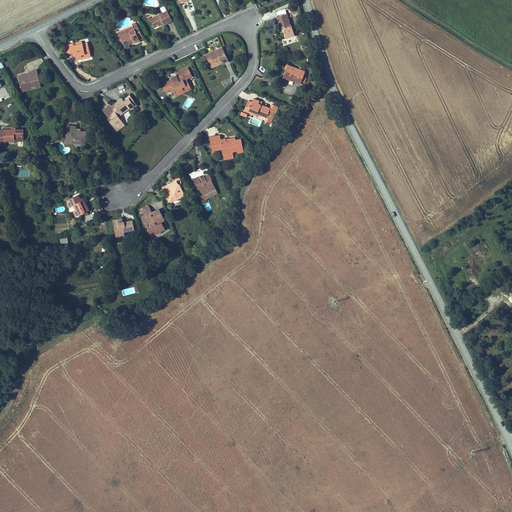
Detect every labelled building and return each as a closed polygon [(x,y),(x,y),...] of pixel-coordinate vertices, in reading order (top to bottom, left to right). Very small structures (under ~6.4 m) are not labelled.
[(150,21),(150,20),(147,21),(149,24),(151,23),(154,30),(165,25),(165,26),(172,23),(167,13),(150,21)] [(286,16),(276,19),(278,26),(279,31),(283,30),(283,33),(286,41),(295,38),(292,28),(290,29),(286,16)] [(143,38),(137,25),(133,27),(134,29),(130,31),(130,30),(125,32),(127,36),(121,39),(122,42),(119,43),(121,47),(124,46),(126,51),(130,49),(129,47),(133,45),(132,43),(134,42),(135,44),(135,46),(141,43),(140,43),(139,40),(143,38)] [(91,58),(87,44),(83,45),(74,47),(73,44),(68,45),(70,54),(75,53),(76,59),(81,57),(81,55),(85,54),(86,59),(91,58)] [(223,48),(205,56),(208,61),(209,61),(211,66),(220,62),(222,64),(222,65),(229,62),(223,48)] [(209,61),(208,61),(211,69),(222,64),(220,62),(211,66),(209,61)] [(306,73),(290,66),(287,73),(286,75),(295,79),(294,80),(302,84),(306,73)] [(16,72),(16,88),(26,88),(26,86),(31,86),(31,88),(37,88),(37,70),(33,70),(28,70),(28,72),(16,72)] [(183,72),(178,74),(179,76),(177,77),(179,81),(172,84),(171,80),(168,82),(172,91),(175,89),(177,94),(186,90),(183,83),(186,82),(192,79),(188,70),(183,72)] [(295,79),(286,75),(284,79),(301,86),(302,84),(294,80),(295,79)] [(172,91),(168,82),(161,84),(165,93),(172,91)] [(177,94),(174,96),(176,99),(191,92),(189,88),(186,90),(177,94)] [(121,127),(117,121),(129,114),(130,116),(137,113),(131,102),(125,105),(124,103),(112,110),(111,110),(112,111),(109,113),(108,112),(104,114),(108,121),(106,122),(112,132),(121,127)] [(247,106),(244,115),(248,117),(248,115),(257,118),(267,121),(266,125),(272,127),(274,122),(272,121),(274,115),(276,116),(278,109),(272,107),(270,112),(262,109),(257,107),(258,104),(253,102),(252,105),(248,104),(247,106)] [(77,127),(67,127),(67,137),(72,137),(72,145),(77,145),(79,142),(81,142),(84,145),(89,145),(89,132),(83,132),(83,134),(77,134),(77,127)] [(4,133),(0,132),(0,148),(4,148),(4,146),(4,144),(12,144),(12,146),(22,146),(22,134),(14,133),(4,133)] [(211,154),(222,152),(222,158),(232,157),(232,155),(237,155),(237,157),(242,156),(241,144),(234,144),(234,142),(229,142),(230,148),(225,149),(224,143),(220,143),(220,148),(215,148),(214,140),(209,141),(211,154)] [(198,189),(195,191),(200,200),(204,198),(203,197),(211,193),(211,195),(216,192),(211,183),(212,183),(210,178),(205,181),(200,183),(199,181),(195,183),(198,189)] [(172,186),(176,184),(180,191),(183,190),(179,181),(171,184),(172,186)] [(168,187),(162,190),(165,198),(170,196),(172,200),(173,200),(174,202),(183,198),(180,191),(176,184),(172,186),(168,187)] [(218,197),(216,192),(211,195),(211,193),(203,197),(204,198),(200,200),(202,205),(218,197)] [(170,196),(165,198),(169,206),(175,204),(174,202),(173,200),(172,200),(170,196)] [(70,202),(67,204),(69,209),(74,207),(76,211),(73,212),(75,218),(79,216),(86,213),(84,210),(87,209),(86,207),(83,208),(82,205),(84,204),(82,200),(80,201),(78,197),(70,201),(70,202)] [(142,218),(150,214),(148,209),(144,210),(140,212),(142,218)] [(142,218),(141,219),(144,226),(148,224),(152,231),(147,233),(146,234),(148,238),(154,235),(156,240),(162,237),(161,233),(164,232),(160,223),(163,222),(159,213),(152,217),(150,214),(142,218)] [(135,232),(133,223),(125,226),(125,224),(124,224),(121,225),(120,220),(114,222),(116,231),(113,232),(115,238),(124,236),(124,235),(135,232)]
